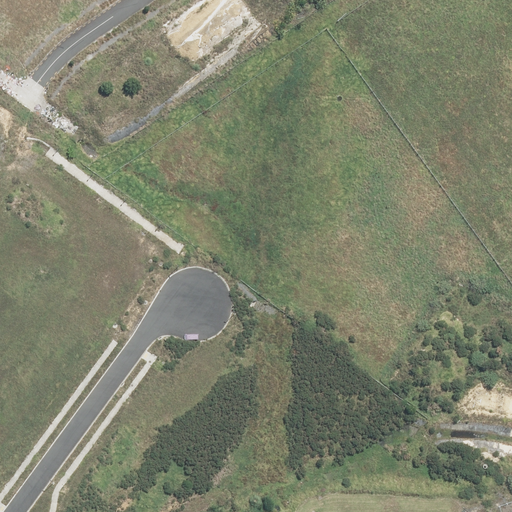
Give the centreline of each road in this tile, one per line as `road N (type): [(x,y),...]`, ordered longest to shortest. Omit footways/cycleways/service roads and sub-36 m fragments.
road 1 (unknown): [(511,443),(468,388),(442,332),(411,124),(390,48),(363,0)]
road 2 (residential): [(189,297),(156,312),(139,331),(10,511)]
road 3 (residential): [(130,0),(78,33),(22,95)]
road 4 (unknown): [(511,40),(406,108)]
